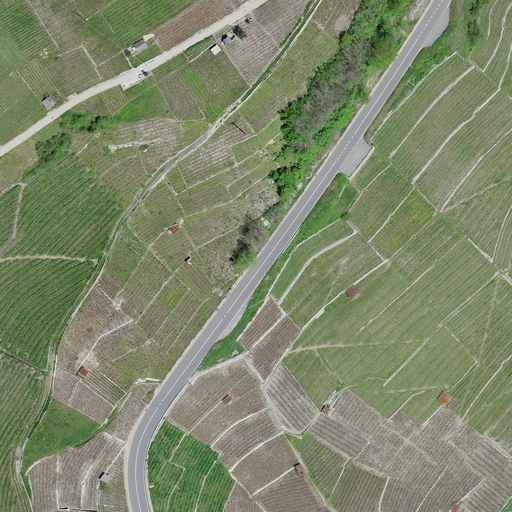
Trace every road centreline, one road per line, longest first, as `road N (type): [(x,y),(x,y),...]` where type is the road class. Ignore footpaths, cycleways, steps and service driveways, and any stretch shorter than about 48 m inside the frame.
road 1 (secondary): [(442,0),(156,409),(137,451),(141,511)]
road 2 (track): [(310,0),(253,84),(143,186),(88,267),(53,375)]
road 3 (unclassified): [(261,0),(71,103),(0,152)]
road 4 (track): [(53,375),(52,395),(18,464),(24,486)]
